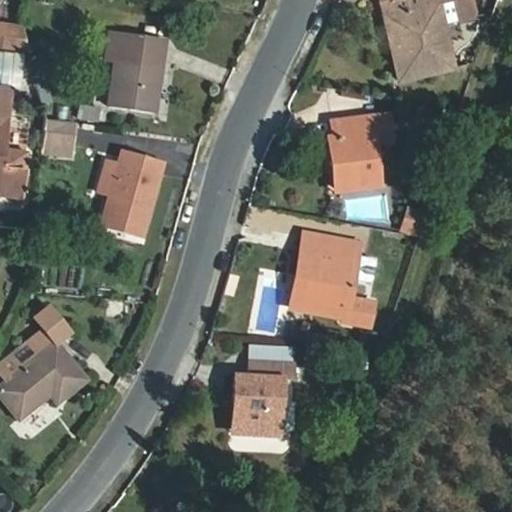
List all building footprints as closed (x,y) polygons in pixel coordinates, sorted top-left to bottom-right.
[(381,0),(394,56),(406,54),(397,15),(401,15),(397,0),(381,0)] [(394,56),(400,79),(454,67),(444,18),(439,0),(397,0),(401,15),(397,15),(406,54),(394,56)] [(476,14),(473,0),(439,0),(444,18),(460,15),(461,17),(476,14)] [(22,23),(0,19),(0,47),(29,52),(22,23)] [(168,46),(115,38),(113,63),(122,64),(116,110),(159,116),(168,46)] [(17,54),(0,52),(0,84),(15,86),(17,54)] [(11,95),(0,94),(0,121),(8,122),(11,95)] [(78,107),(78,123),(97,122),(97,107),(78,107)] [(463,112),(447,109),(438,138),(452,143),(463,112)] [(394,143),(390,115),(333,121),(335,137),(330,138),(333,166),(338,165),(341,192),(381,187),(376,145),(394,143)] [(75,122),(45,118),(43,142),(73,145),(75,122)] [(8,122),(0,121),(0,195),(23,198),(26,174),(12,172),(13,157),(4,156),(8,122)] [(73,145),(43,142),(42,151),(72,154),(73,145)] [(167,163),(126,150),(121,165),(110,162),(101,193),(112,196),(103,227),(144,240),(167,163)] [(28,159),(13,157),(12,172),(26,174),(28,159)] [(417,238),(425,214),(411,208),(402,234),(417,238)] [(60,217),(36,214),(34,233),(58,236),(60,217)] [(329,238),(310,234),(307,250),(326,253),(329,238)] [(363,245),(329,238),(326,253),(313,251),(310,269),(317,270),(313,288),(306,287),(303,304),(349,313),(348,319),(348,321),(373,326),(378,302),(353,297),(356,283),(360,261),(363,245)] [(307,250),(296,309),(348,319),(349,313),(303,304),(306,287),(313,288),(317,270),(310,269),(313,251),(307,250)] [(372,286),(376,264),(360,261),(356,283),(372,286)] [(88,384),(57,347),(71,336),(46,306),(32,318),(48,336),(23,356),(33,368),(1,394),(24,422),(52,400),(60,408),(88,384)] [(234,373),(231,414),(241,415),(239,437),(280,439),(284,377),(234,373)] [(241,415),(231,414),(229,436),(239,437),(241,415)]
